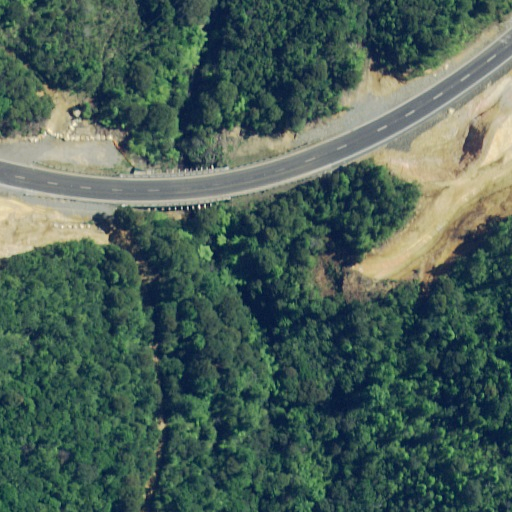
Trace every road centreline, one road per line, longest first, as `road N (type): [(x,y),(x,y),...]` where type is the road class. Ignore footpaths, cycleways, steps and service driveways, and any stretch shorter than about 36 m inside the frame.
road 1 (primary): [(0,154),(129,184),(203,186),(362,156),(511,89)]
road 2 (track): [(138,511),(155,466),(181,325),(175,287),(129,184)]
